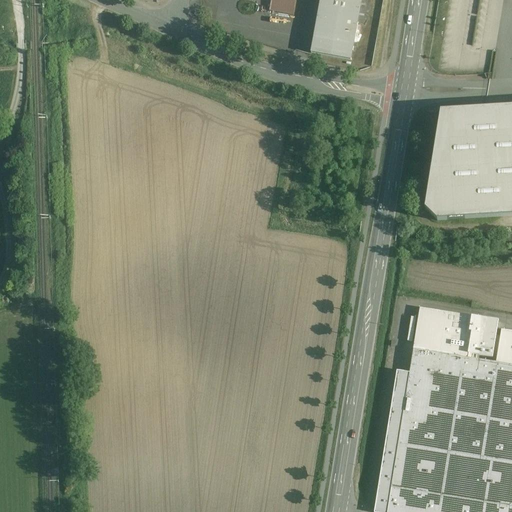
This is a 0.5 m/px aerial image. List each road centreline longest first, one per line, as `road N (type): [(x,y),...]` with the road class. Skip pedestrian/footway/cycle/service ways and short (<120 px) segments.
road 1 (secondary): [(404,96),(335,511)]
road 2 (unclassified): [(404,96),(280,73),(173,31)]
